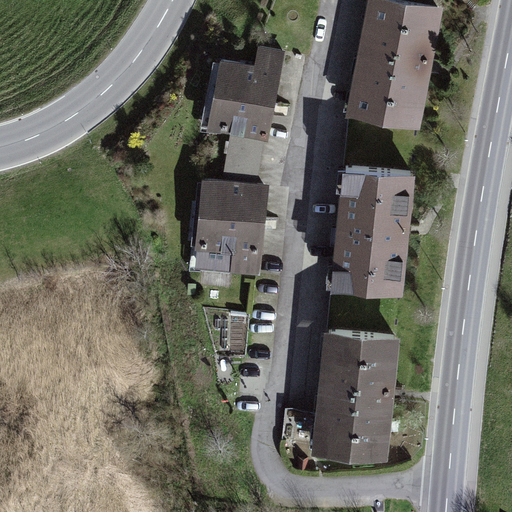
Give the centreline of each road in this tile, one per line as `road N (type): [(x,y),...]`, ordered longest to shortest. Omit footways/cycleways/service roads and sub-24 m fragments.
road 1 (tertiary): [(511,41),(479,223),(447,511)]
road 2 (tertiary): [(0,148),(68,121),(135,61),(173,0)]
